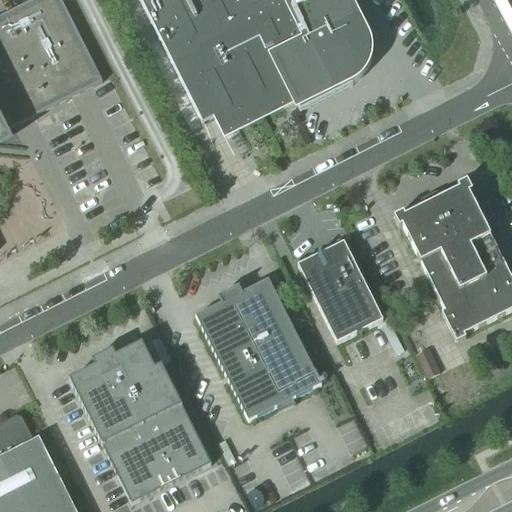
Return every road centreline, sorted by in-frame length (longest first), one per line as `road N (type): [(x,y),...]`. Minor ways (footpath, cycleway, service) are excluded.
road 1 (unclassified): [(0,336),(511,84)]
road 2 (unknown): [(251,212),(131,0)]
road 3 (unknown): [(378,0),(435,122)]
